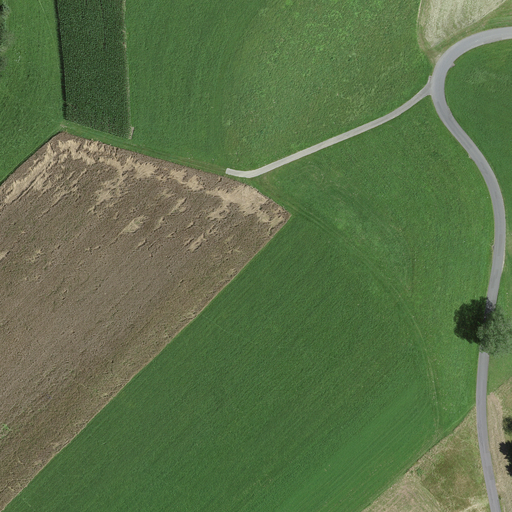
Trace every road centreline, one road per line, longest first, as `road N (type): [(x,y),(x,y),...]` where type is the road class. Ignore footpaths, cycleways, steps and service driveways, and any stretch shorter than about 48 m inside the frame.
road 1 (unclassified): [(497,511),(481,397),(502,233),(486,172),(438,97),(457,52),(511,35)]
road 2 (track): [(138,151),(246,177),(400,116),(440,82)]
